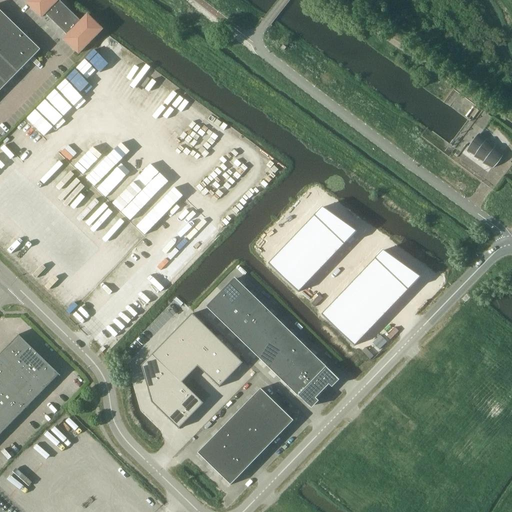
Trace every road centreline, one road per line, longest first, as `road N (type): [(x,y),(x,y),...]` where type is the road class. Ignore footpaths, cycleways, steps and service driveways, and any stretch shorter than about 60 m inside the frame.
road 1 (unclassified): [(507,244),(243,511)]
road 2 (unclassified): [(507,244),(494,225),(252,43)]
road 3 (unclassified): [(200,511),(129,446),(117,431),(105,380),(13,285)]
road 4 (unknown): [(0,447),(52,404),(63,378),(33,337),(18,329),(0,334)]
road 5 (unknown): [(359,391),(238,272)]
